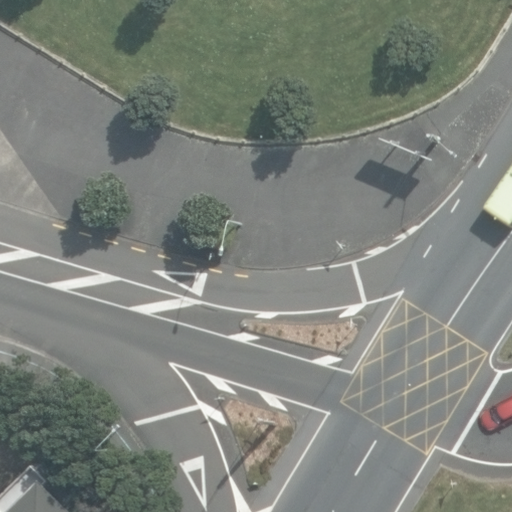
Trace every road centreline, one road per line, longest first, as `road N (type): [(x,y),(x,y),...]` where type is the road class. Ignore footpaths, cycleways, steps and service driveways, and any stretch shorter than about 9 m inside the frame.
road 1 (secondary): [(69,303),(334,285),(378,276),(505,222)]
road 2 (residential): [(406,402),(69,303)]
road 3 (secondary): [(217,511),(187,437),(144,371),(69,303)]
road 4 (secondary): [(406,402),(505,222)]
road 5 (secondary): [(338,511),(406,402)]
